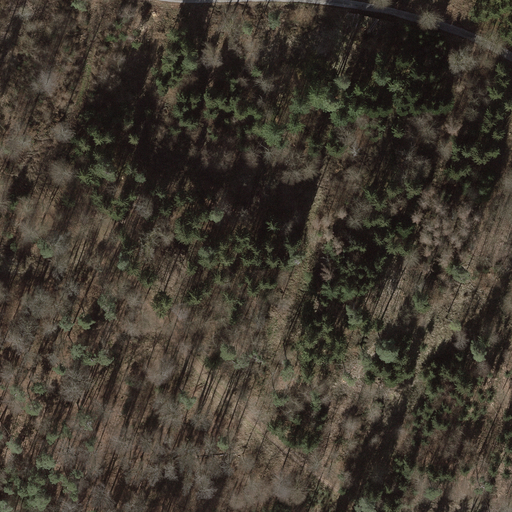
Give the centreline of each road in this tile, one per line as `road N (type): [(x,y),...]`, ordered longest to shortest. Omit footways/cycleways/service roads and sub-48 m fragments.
road 1 (track): [(389,511),(335,490),(267,442),(83,231)]
road 2 (track): [(321,0),(419,19),(511,56)]
